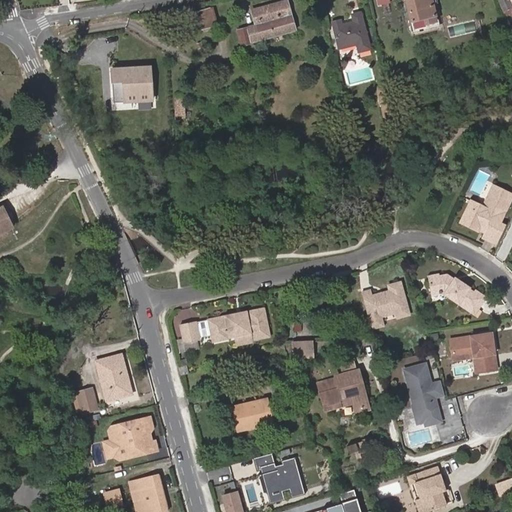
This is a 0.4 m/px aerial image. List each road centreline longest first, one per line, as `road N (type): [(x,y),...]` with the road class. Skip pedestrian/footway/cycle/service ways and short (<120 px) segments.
road 1 (residential): [(143,304),(357,259),(412,238),(457,249),(511,292)]
road 2 (tertiary): [(143,304),(93,186),(10,34)]
road 3 (tertiary): [(199,511),(143,304)]
road 4 (residential): [(157,0),(10,34)]
